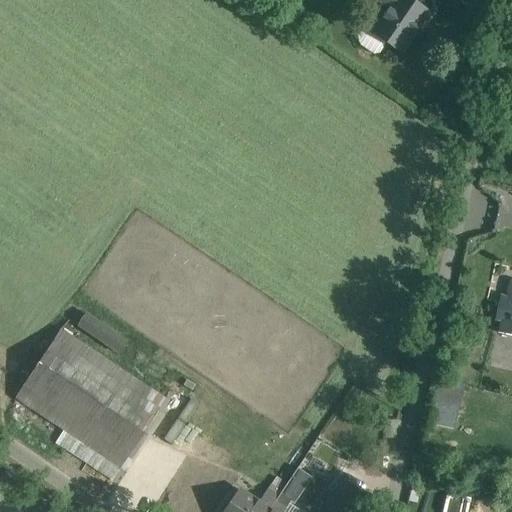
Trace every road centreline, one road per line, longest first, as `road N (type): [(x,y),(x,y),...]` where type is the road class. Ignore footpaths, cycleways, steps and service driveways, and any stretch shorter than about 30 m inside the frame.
road 1 (unclassified): [(391,511),(506,0)]
road 2 (unclassified): [(99,511),(0,444)]
